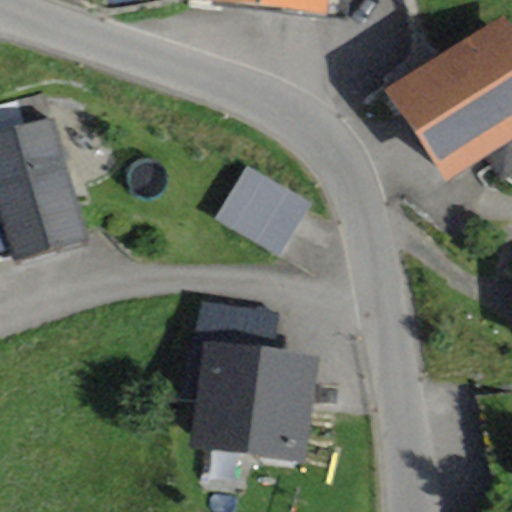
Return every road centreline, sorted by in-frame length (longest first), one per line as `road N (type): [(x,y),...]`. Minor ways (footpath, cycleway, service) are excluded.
road 1 (unclassified): [(0,6),(265,100),(320,138),(355,185),(418,511)]
road 2 (track): [(380,291),(154,283),(87,290),(0,314)]
